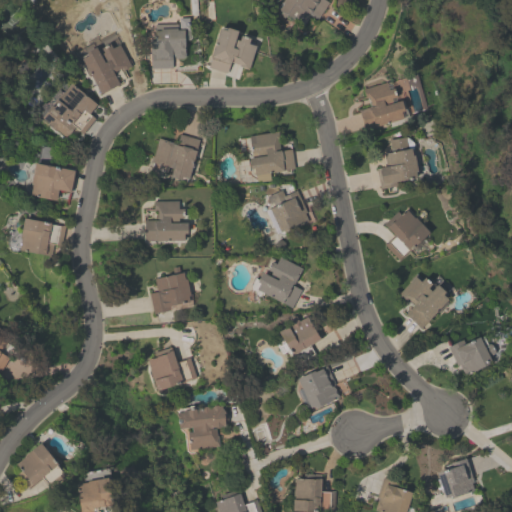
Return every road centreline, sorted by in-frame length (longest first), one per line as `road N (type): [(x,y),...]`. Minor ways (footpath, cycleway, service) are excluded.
road 1 (residential): [(379,0),(358,49),(312,87),(277,97),(160,100),(128,112),(108,131),(82,247),(93,320),(88,363),(0,451)]
road 2 (residential): [(312,87),(327,120),(357,283),(375,332),(448,415),(511,464)]
